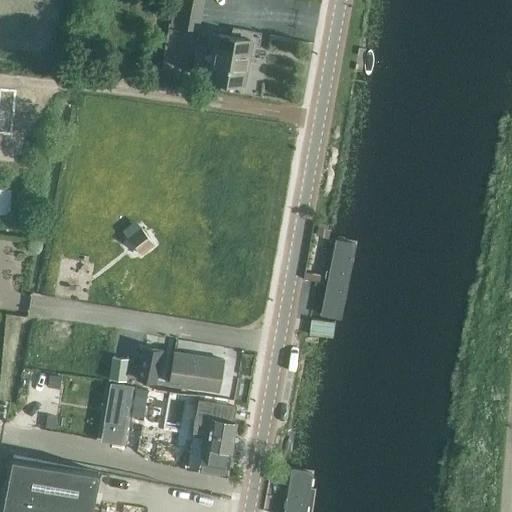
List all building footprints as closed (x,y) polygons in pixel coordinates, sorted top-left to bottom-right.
[(246,39),(213,33),(205,77),(243,84),(243,79),(246,78),(247,70),(246,68),(248,53),(244,52),(246,39)] [(0,115),(14,117),(16,89),(0,87),(0,115)] [(0,213),(9,214),(12,189),(0,188),(0,213)] [(362,229),(334,224),(316,319),(346,327),(362,229)] [(141,227),(129,237),(142,253),(154,243),(141,227)] [(144,346),(137,378),(157,382),(164,350),(144,346)] [(224,359),(174,351),(169,382),(219,390),(224,359)] [(113,355),(110,378),(126,380),(129,358),(113,355)] [(62,376),(50,374),(48,386),(60,388),(62,376)] [(113,383),(103,440),(124,444),(134,386),(113,383)] [(134,400),(146,402),(148,390),(136,388),(134,400)] [(200,399),(194,431),(205,433),(203,443),(232,448),(237,421),(233,421),(236,405),(200,399)] [(134,403),(132,414),(144,416),(145,404),(134,403)] [(202,451),(199,470),(227,475),(231,457),(229,457),(230,451),(231,451),(232,448),(203,443),(201,451),(202,451)] [(1,511),(92,511),(100,472),(13,455),(1,511)] [(290,459),(281,511),(316,511),(324,464),(290,459)]
